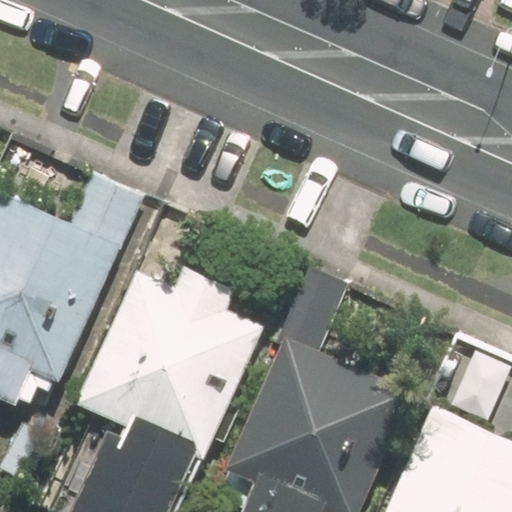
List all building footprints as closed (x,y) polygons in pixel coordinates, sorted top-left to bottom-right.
[(0,403),(23,414),(35,387),(53,395),(144,199),(89,174),(66,223),(0,192),(0,403)] [(106,424),(63,511),(173,511),(262,329),(228,313),(236,296),(184,270),(176,287),(137,268),(70,406),(106,424)] [(332,511),(348,511),(403,397),(281,339),(218,472),(247,486),(235,511),(324,511),(326,509),(332,511)] [(511,511),(511,446),(429,408),(380,511),(511,511)] [(50,434),(21,419),(0,460),(0,477),(23,489),(50,434)]
